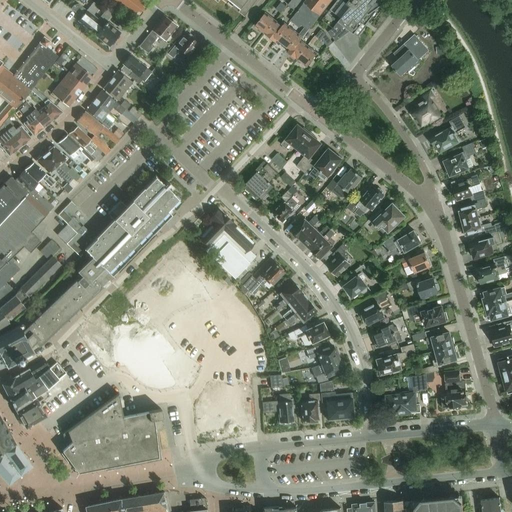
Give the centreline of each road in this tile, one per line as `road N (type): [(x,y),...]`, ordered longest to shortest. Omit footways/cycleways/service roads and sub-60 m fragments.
road 1 (residential): [(223,182),(340,315),(362,371),(372,437)]
road 2 (residential): [(260,491),(502,472)]
road 3 (residential): [(58,343),(223,182)]
road 4 (residential): [(496,425),(433,210)]
road 5 (residential): [(299,101),(172,0)]
road 6 (residential): [(433,210),(412,144),(351,74)]
road 7 (unclassified): [(0,177),(71,116),(108,68)]
road 8 (residential): [(433,210),(315,114)]
road 9 (residential): [(258,449),(193,469),(221,487),(260,491)]
road 10 (residential): [(496,425),(372,437)]
